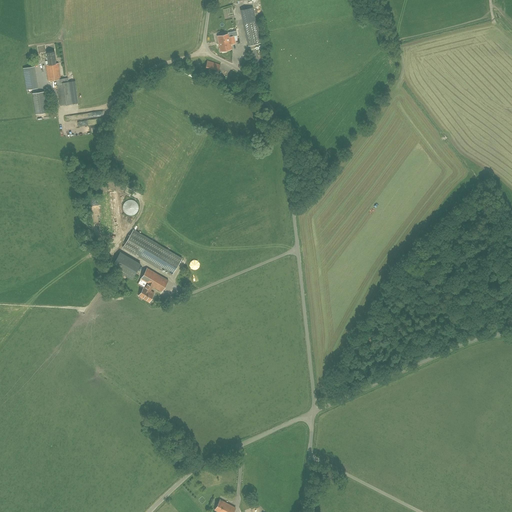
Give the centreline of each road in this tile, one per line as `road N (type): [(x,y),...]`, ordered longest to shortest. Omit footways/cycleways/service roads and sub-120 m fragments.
road 1 (unclassified): [(313,411),(284,142),(255,87),(205,48),(208,0)]
road 2 (unclassified): [(313,411),(470,340),(511,332)]
road 3 (unclassified): [(149,511),(207,460),(313,411)]
road 4 (track): [(59,344),(109,279),(117,249),(172,279),(178,293)]
road 5 (track): [(53,116),(108,107),(140,77),(205,48)]
